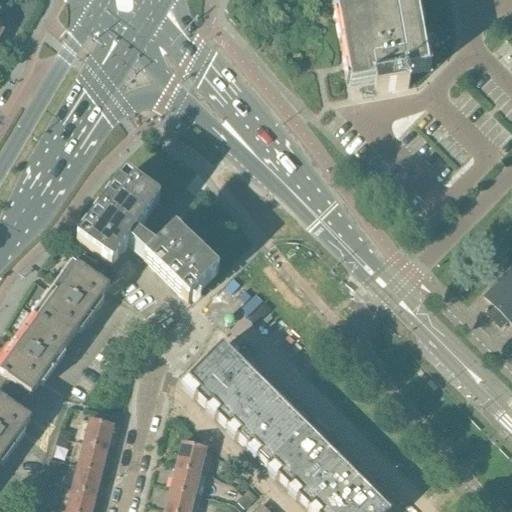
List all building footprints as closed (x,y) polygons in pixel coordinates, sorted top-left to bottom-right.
[(375,97),(408,91),(406,78),(424,75),(410,0),(335,0),(352,88),(373,84),(375,97)] [(99,211),(77,245),(106,266),(110,269),(127,246),(135,236),(158,205),(158,204),(124,180),(99,211)] [(187,305),(217,275),(174,232),(154,250),(135,236),(127,246),(143,262),(187,305)] [(76,246),(66,260),(72,265),(95,282),(106,266),(77,245),(76,246)] [(71,265),(32,318),(58,337),(68,345),(108,291),(95,282),(71,265)] [(511,270),(483,299),(490,307),(482,315),(499,331),(507,323),(511,327),(511,270)] [(0,362),(0,375),(6,380),(15,387),(27,396),(30,398),(68,345),(58,337),(32,318),(15,341),(0,362)] [(222,349),(187,384),(198,395),(194,400),(207,412),(211,408),(219,416),(215,420),(227,433),(232,428),(239,436),(235,440),(248,453),(252,449),(260,456),(255,461),(307,511),(385,511),(304,431),(287,414),(284,411),(267,394),(264,391),(247,374),(222,349)] [(6,380),(0,388),(0,401),(14,412),(27,396),(15,387),(6,380)] [(0,401),(0,464),(15,443),(29,424),(14,412),(0,401)] [(189,411),(184,417),(192,425),(197,419),(189,411)] [(197,419),(192,425),(200,433),(205,427),(197,419)] [(82,446),(106,452),(112,429),(88,423),(82,446)] [(71,434),(60,431),(58,439),(69,442),(71,434)] [(55,447),(66,451),(69,442),(58,439),(55,447)] [(100,475),(106,452),(82,446),(76,468),(100,475)] [(175,469),(199,475),(205,452),(181,446),(175,469)] [(230,452),(224,457),(232,466),(238,461),(230,452)] [(238,461),(232,466),(240,474),(246,469),(238,461)] [(94,498),(100,475),(76,468),(71,492),(94,498)] [(193,498),(199,475),(175,469),(169,492),(193,498)] [(57,478),(46,475),(43,485),(54,487),(57,478)] [(42,491),(52,494),(54,487),(43,485),(42,491)] [(90,511),(94,498),(71,492),(65,511),(90,511)] [(189,511),(193,498),(169,492),(164,511),(189,511)] [(257,500),(249,492),(243,498),(251,506),(257,500)] [(237,504),(245,511),(251,506),(243,498),(237,504)]
